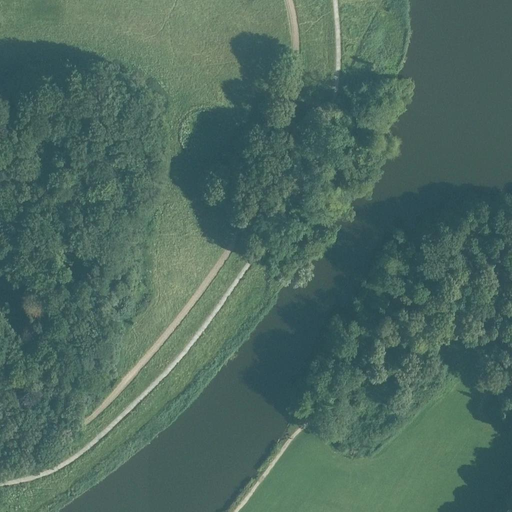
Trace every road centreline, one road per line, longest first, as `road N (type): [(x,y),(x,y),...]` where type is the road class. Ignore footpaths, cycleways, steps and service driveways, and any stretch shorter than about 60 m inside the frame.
road 1 (unknown): [(0,456),(38,450),(82,424),(205,287),(278,162),(297,64),(289,0)]
road 2 (unknown): [(241,229),(228,169),(236,138),(256,117),(292,113)]
